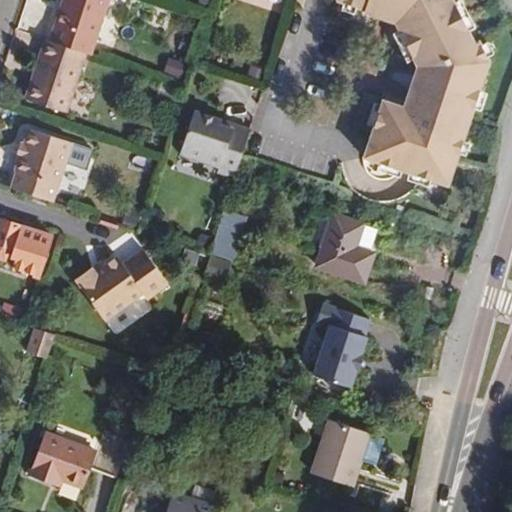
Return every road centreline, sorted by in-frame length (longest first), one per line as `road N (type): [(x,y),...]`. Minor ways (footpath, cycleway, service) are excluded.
road 1 (secondary): [(511,222),(461,411),(452,500)]
road 2 (unknown): [(299,0),(265,107),(281,124),(342,147)]
road 3 (secondary): [(452,500),(511,357)]
